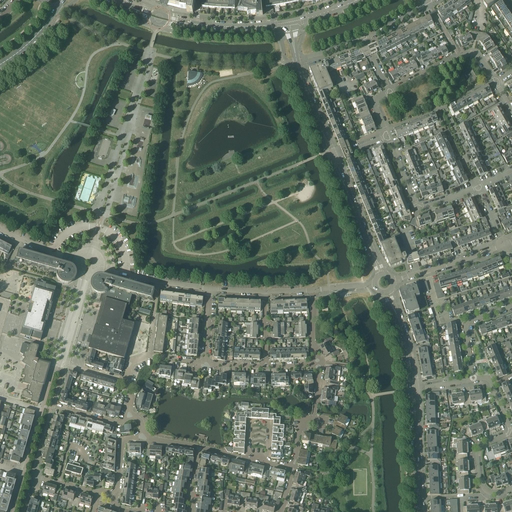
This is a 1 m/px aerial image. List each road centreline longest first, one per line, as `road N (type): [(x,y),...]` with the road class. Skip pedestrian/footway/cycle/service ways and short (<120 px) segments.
road 1 (residential): [(210,289),(126,274),(122,249),(98,226),(74,229),(51,253),(0,231)]
road 2 (residential): [(478,187),(417,207),(387,137)]
